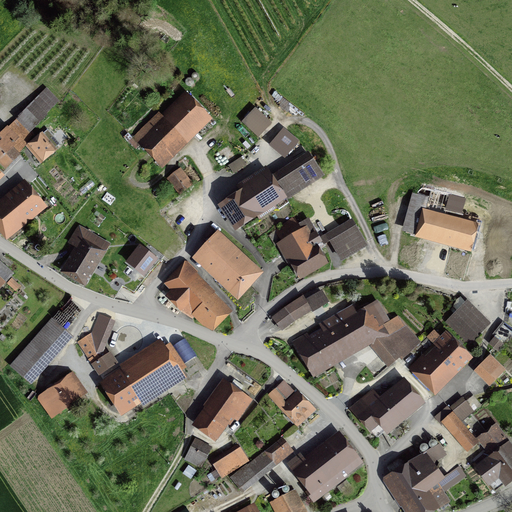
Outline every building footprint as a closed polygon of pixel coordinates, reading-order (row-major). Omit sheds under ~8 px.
[(17,119),(29,132),(47,115),(45,113),(55,102),(44,91),(17,119)] [(205,118),(187,99),(175,110),(176,111),(166,121),(159,114),(135,137),(158,161),(192,128),(193,129),(205,118)] [(255,109),(242,123),(258,138),(271,124),(255,109)] [(0,149),(0,161),(6,167),(17,155),(11,149),(15,145),(13,143),(14,142),(13,141),(16,138),(8,129),(0,136),(0,138),(5,143),(3,145),(4,146),(0,149)] [(282,132),(271,144),(285,156),(295,143),(282,132)] [(30,147),(41,160),(59,144),(53,137),(50,140),(45,134),(30,147)] [(224,206),(236,225),(273,201),(279,209),(288,203),(286,199),(322,175),(312,160),(276,183),(269,174),(238,194),(240,196),(224,206)] [(172,179),(182,192),(192,184),(182,171),(172,179)] [(0,208),(0,230),(3,235),(42,203),(28,185),(0,208)] [(420,233),(469,247),(474,228),(458,223),(464,199),(422,187),(418,191),(417,194),(430,197),(420,233)] [(85,216),(103,227),(108,219),(90,208),(85,216)] [(282,241),(302,275),(325,262),(315,245),(320,242),(315,234),(307,239),(293,216),(269,235),(275,246),(282,241)] [(364,242),(355,226),(330,241),(340,257),(364,242)] [(79,227),(70,243),(80,249),(66,271),(83,281),(105,243),(79,227)] [(199,261),(238,298),(249,286),(248,284),(259,272),(217,233),(208,243),(212,247),(199,261)] [(143,275),(156,259),(140,246),(128,262),(143,275)] [(185,262),(179,268),(183,272),(170,285),(174,289),(168,296),(183,310),(185,308),(193,317),(197,313),(212,327),(225,313),(189,277),(195,270),(187,262),(185,262)] [(12,281),(8,286),(16,294),(20,288),(12,281)] [(322,292),(307,301),(312,310),(327,300),(322,292)] [(284,309),(273,318),(282,329),(293,321),(310,310),(302,298),(284,309)] [(314,369),(369,337),(373,344),(371,345),(388,366),(400,356),(402,359),(419,343),(403,327),(396,318),(388,322),(384,317),(377,305),(375,307),(373,303),(356,314),(353,308),(322,325),(327,335),(324,337),(322,333),(317,336),(319,340),(311,344),(307,335),(295,341),(301,351),(303,350),(314,369)] [(466,303),(446,323),(468,345),(488,325),(466,303)] [(100,315),(92,333),(79,342),(99,372),(115,362),(109,353),(107,355),(102,348),(114,321),(100,315)] [(52,319),(10,365),(27,380),(69,333),(52,319)] [(503,343),(511,332),(511,329),(504,323),(493,335),(503,343)] [(428,363),(422,357),(410,368),(431,390),(466,355),(452,341),(453,339),(447,333),(436,343),(439,346),(433,351),(437,354),(428,363)] [(498,349),(502,344),(494,338),(490,343),(498,349)] [(184,368),(169,344),(107,385),(122,408),(163,381),(167,387),(175,382),(171,376),(184,368)] [(504,370),(489,356),(475,371),(489,385),(504,370)] [(67,378),(40,397),(54,417),(66,408),(64,406),(79,395),(67,378)] [(372,391),(352,408),(377,438),(422,400),(418,396),(419,395),(415,390),(414,391),(406,381),(382,401),(375,392),(373,394),(372,391)] [(251,400),(228,383),(198,425),(214,436),(230,413),(238,419),(251,400)] [(299,424),(313,411),(298,396),(288,405),(275,389),(269,395),(282,411),(284,409),(299,424)] [(463,398),(450,409),(452,412),(454,411),(461,421),(478,407),(472,399),(467,403),(463,398)] [(444,422),(467,449),(476,441),(447,407),(435,417),(442,425),(444,422)] [(507,482),(511,478),(511,452),(509,449),(511,447),(511,446),(496,425),(478,440),(487,452),(475,461),(479,466),(477,468),(495,491),(505,484),(498,476),(501,474),(507,482)] [(282,438),(232,478),(242,491),(258,479),(257,477),(263,472),(264,473),(275,464),(273,461),(290,448),(282,438)] [(195,439),(190,450),(204,457),(209,446),(195,439)] [(314,501),(344,478),(342,475),(358,463),(340,439),(297,472),(310,490),(307,492),(314,501)] [(213,474),(215,478),(222,474),(223,476),(248,460),(237,444),(213,460),(219,470),(213,474)] [(190,450),(186,458),(200,466),(204,457),(190,450)] [(436,509),(448,502),(440,488),(434,492),(431,486),(443,477),(425,452),(390,474),(413,511),(423,511),(434,506),(436,509)] [(302,511),(291,491),(271,502),(276,511),(278,511),(279,511),(302,511)]
